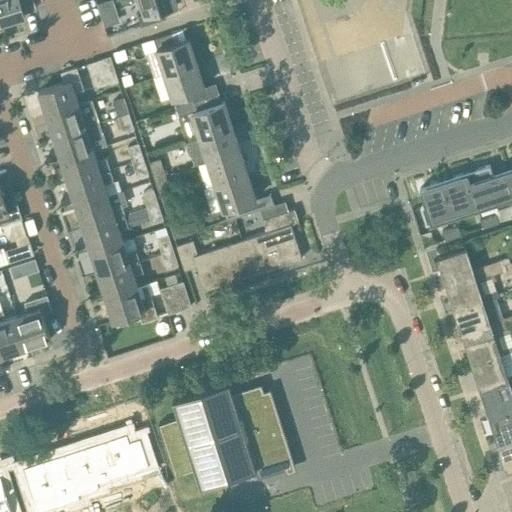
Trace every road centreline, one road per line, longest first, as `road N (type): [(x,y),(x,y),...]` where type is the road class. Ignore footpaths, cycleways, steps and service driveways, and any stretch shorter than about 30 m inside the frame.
road 1 (residential): [(95,377),(0,82)]
road 2 (residential): [(348,294),(387,294),(396,307),(466,511)]
road 3 (residential): [(95,377),(348,294)]
road 4 (residential): [(331,184),(312,162),(260,0)]
road 5 (residential): [(331,184),(511,121)]
